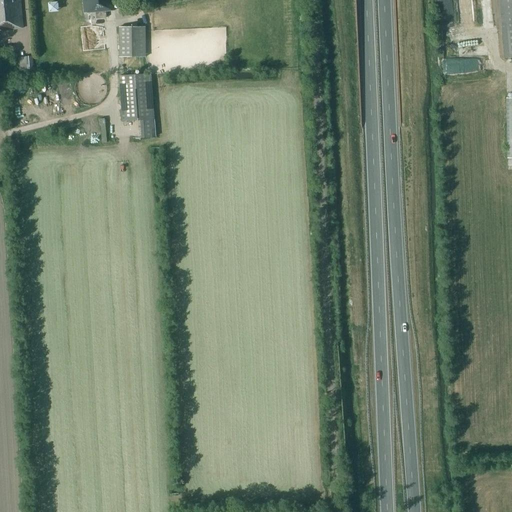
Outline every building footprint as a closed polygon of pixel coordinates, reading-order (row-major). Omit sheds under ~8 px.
[(23,28),(20,0),(0,0),(0,28),(0,29),(1,30),(23,28)] [(82,0),(83,13),(95,12),(96,19),(106,18),(106,11),(113,10),(112,0),(82,0)] [(511,0),(498,0),(504,58),(511,57),(511,0)] [(145,27),(119,27),(119,57),(145,57),(145,27)] [(20,56),(20,71),(34,71),(33,56),(20,56)] [(151,73),(118,76),(122,121),(154,120),(151,73)]
